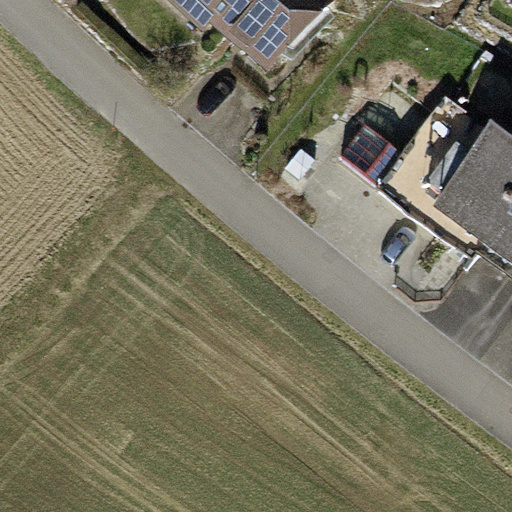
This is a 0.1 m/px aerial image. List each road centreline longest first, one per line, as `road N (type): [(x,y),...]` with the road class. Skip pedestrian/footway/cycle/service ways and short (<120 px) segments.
road 1 (residential): [(25,0),(185,156),(511,399)]
road 2 (track): [(0,370),(185,156)]
